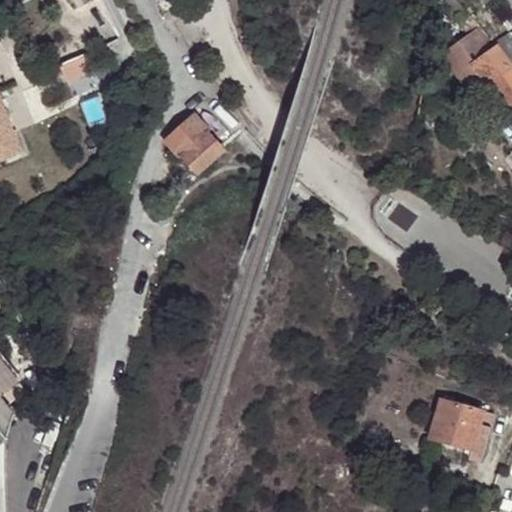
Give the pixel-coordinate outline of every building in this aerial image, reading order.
[(511,69),(499,52),(472,17),(463,24),(490,62),(500,78),(511,69)] [(511,42),(499,52),(511,69),(511,42)] [(477,71),(479,70),(468,55),(450,69),(465,91),(482,79),(477,71)] [(500,78),(490,62),(479,70),(477,71),(482,79),(486,88),(500,78)] [(511,108),(511,69),(500,78),(486,88),(505,113),(511,108)] [(0,158),(19,151),(0,101),(0,158)] [(184,156),(209,134),(211,133),(198,118),(182,131),(169,143),(179,155),(182,158),(184,156)] [(222,149),(209,134),(184,156),(192,166),(195,169),(197,172),(222,149)] [(0,396),(17,383),(0,361),(0,440),(2,443),(7,439),(6,437),(0,430),(0,424),(12,415),(0,399),(0,396)] [(460,399),(458,404),(468,408),(470,402),(460,399)] [(468,408),(458,404),(441,401),(431,438),(472,449),(478,430),(482,412),(468,408)] [(478,430),(472,449),(478,451),(483,432),(478,430)] [(501,499),(499,507),(510,511),(511,505),(511,500),(502,497),(501,499)]
